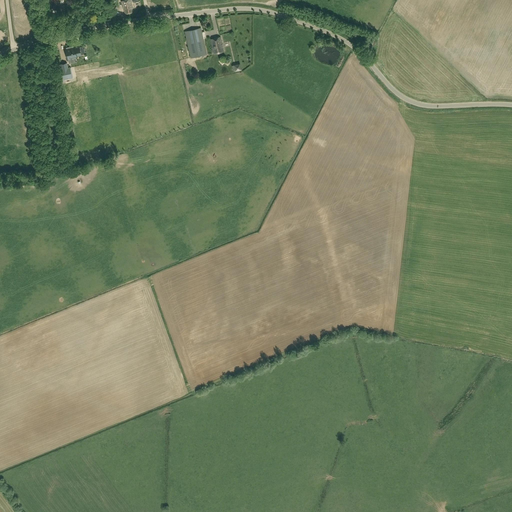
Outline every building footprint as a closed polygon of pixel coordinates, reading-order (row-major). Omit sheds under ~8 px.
[(52,0),(53,9),(51,9),(51,13),(58,12),(57,11),(62,10),(61,3),(60,1),(59,0),(52,0)] [(133,12),(131,2),(130,0),(125,0),(122,1),(125,14),(133,12)] [(207,54),(201,28),(185,31),(191,58),(207,54)] [(223,52),(220,37),(210,39),(214,54),(223,52)] [(81,55),(79,47),(75,48),(74,46),(65,48),(67,60),(77,58),(77,56),(81,55)] [(64,79),(72,77),(70,68),(68,68),(67,63),(61,64),(62,69),(61,69),(64,79)]
